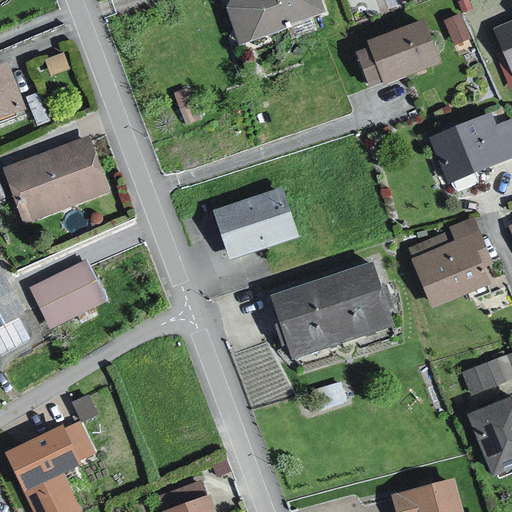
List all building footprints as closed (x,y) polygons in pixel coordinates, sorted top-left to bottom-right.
[(232,0),(251,45),(327,14),(321,0),(232,0)] [(462,7),(444,16),(461,52),(479,44),(462,7)] [(511,23),(490,31),(511,81),(511,23)] [(424,24),(363,45),(366,50),(382,86),(384,89),(439,69),(424,24)] [(382,86),(366,50),(352,55),(367,92),(382,86)] [(0,118),(26,108),(11,71),(0,74),(0,118)] [(490,119),(425,143),(442,185),(511,159),(511,120),(493,126),(490,119)] [(14,169),(32,220),(111,192),(93,141),(14,169)] [(278,196),(210,216),(223,263),(294,245),(278,196)] [(488,267),(473,222),(447,231),(447,244),(442,238),(409,250),(417,285),(431,306),(487,287),(484,275),(488,267)] [(83,267),(27,294),(45,334),(102,309),(83,267)] [(371,267),(269,301),(286,362),(391,329),(387,316),(396,309),(386,288),(379,292),(371,267)] [(0,283),(0,328),(19,318),(0,283)] [(511,357),(463,375),(471,399),(511,381),(511,357)] [(511,402),(463,420),(487,480),(511,471),(511,402)] [(460,511),(454,482),(387,496),(390,511),(460,511)]
